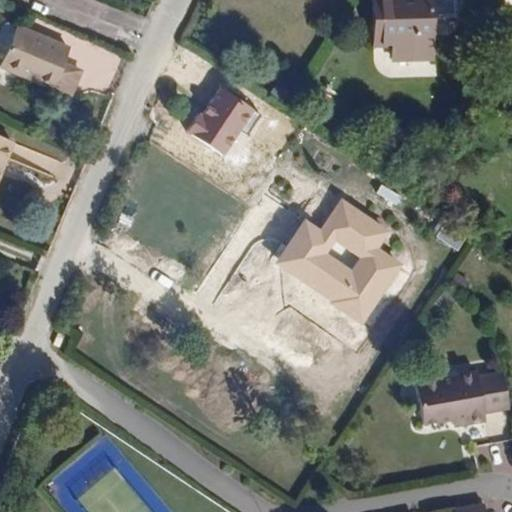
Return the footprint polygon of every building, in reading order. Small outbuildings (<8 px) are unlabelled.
[(451,20),(451,0),(369,0),(368,41),(386,43),(386,57),(424,58),(426,20),(451,20)] [(66,49),(13,27),(0,58),(0,66),(68,95),(77,70),(61,63),(66,49)] [(256,108),(220,85),(189,133),(225,156),(256,108)] [(0,166),(9,145),(0,140),(0,166)] [(259,220),(239,251),(321,306),(342,275),(319,259),(340,225),(311,206),(289,239),(259,220)] [(510,416),(503,379),(477,385),(475,379),(415,390),(423,431),(452,427),(466,424),(467,432),(485,428),(484,421),(510,416)] [(466,424),(452,427),(453,435),(467,432),(466,424)]
